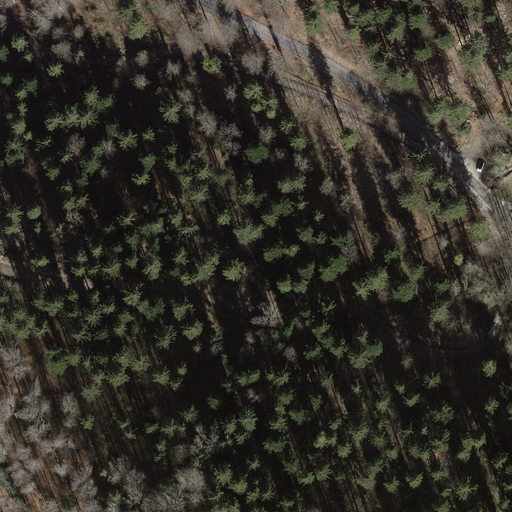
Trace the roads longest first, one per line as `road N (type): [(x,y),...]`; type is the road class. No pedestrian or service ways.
road 1 (track): [(0,267),(226,303),(342,309),(455,355),(482,347),(501,316),(510,275),(503,243),(481,207),(487,198),(511,205)]
road 2 (track): [(0,19),(71,60),(189,53),(226,61),(439,148)]
road 3 (unclassified): [(202,0),(400,113),(511,225)]
road 4 (track): [(88,62),(100,90),(215,151)]
